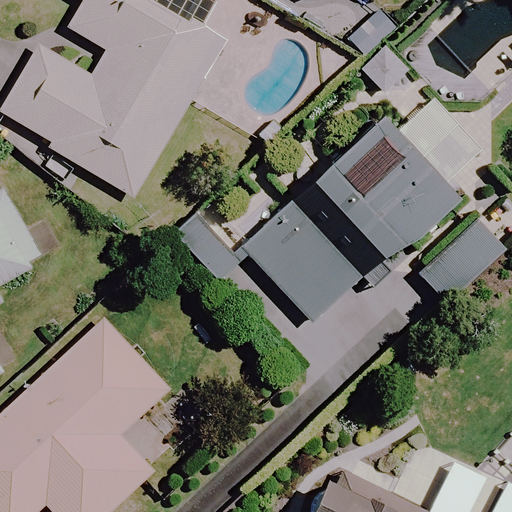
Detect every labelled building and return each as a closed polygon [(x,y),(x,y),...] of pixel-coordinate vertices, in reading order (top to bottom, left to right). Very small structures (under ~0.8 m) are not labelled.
[(73,0),(80,3),(65,29),(108,52),(92,79),(40,48),(2,114),(56,145),(53,151),(134,198),(224,44),(197,29),(213,0),(73,0)] [(459,201),(390,122),(245,248),(314,326),(459,201)] [(0,285),(43,262),(0,183),(0,375),(3,374),(0,369),(0,305),(3,304),(0,299),(0,285)] [(504,249),(474,219),(418,274),(448,304),(504,249)] [(169,392),(104,322),(0,418),(0,511),(38,511),(47,505),(53,511),(112,511),(153,474),(120,438),(169,392)] [(419,511),(340,469),(316,511),(419,511)] [(511,511),(511,487),(499,511),(511,511)]
